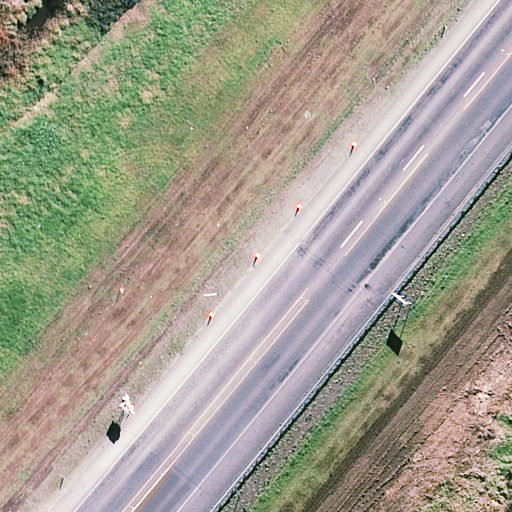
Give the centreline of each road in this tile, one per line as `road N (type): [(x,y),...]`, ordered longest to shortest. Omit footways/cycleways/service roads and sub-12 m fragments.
road 1 (trunk): [(131,511),(511,33)]
road 2 (track): [(398,0),(0,449)]
road 3 (trunk): [(329,409),(511,138)]
road 4 (trunk): [(511,216),(329,409)]
road 5 (trunk): [(0,158),(112,0)]
road 6 (trunk): [(241,511),(329,409)]
